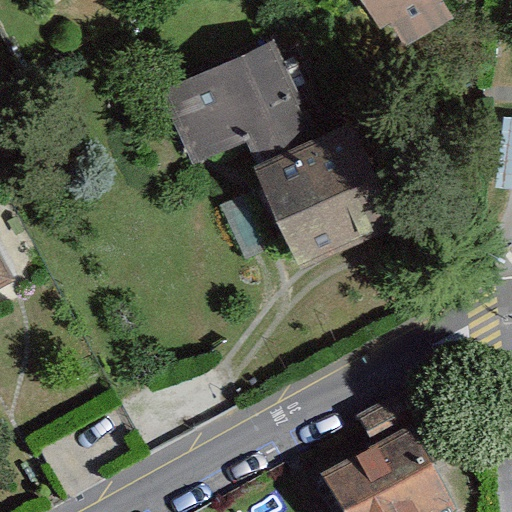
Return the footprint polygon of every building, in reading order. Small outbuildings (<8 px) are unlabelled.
[(373,0),(399,48),(460,15),(452,0),(373,0)] [(280,38),(164,90),(197,163),(255,138),(263,156),(322,132),(280,38)] [(262,157),(305,259),(407,216),(364,114),(322,132),(263,156),(262,157)] [(0,283),(19,273),(0,238),(0,283)] [(416,394),(365,422),(381,453),(417,434),(422,441),(437,434),(416,394)] [(459,511),(422,441),(417,434),(381,453),(328,481),(344,511),(459,511)]
